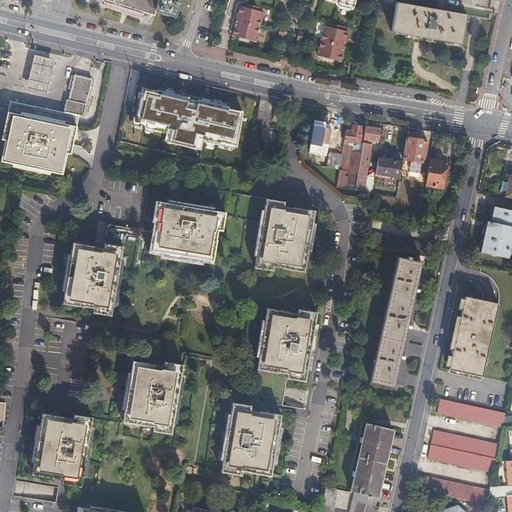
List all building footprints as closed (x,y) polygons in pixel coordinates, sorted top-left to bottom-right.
[(105,0),(154,15),(155,15),(156,10),(159,0),(105,0)] [(159,0),(156,10),(175,17),(180,0),(159,0)] [(240,4),(240,5),(232,34),(256,40),(263,10),(258,9),(259,5),(245,2),(245,5),(240,4)] [(391,32),(461,44),(466,15),(397,2),(391,32)] [(329,27),(325,25),(317,55),(340,61),(348,31),(343,30),(344,26),(330,23),(329,27)] [(35,55),(28,87),(47,92),(54,60),(35,55)] [(68,99),(65,111),(81,115),(85,116),(93,80),(76,76),(70,100),(68,99)] [(207,85),(186,80),(183,93),(172,91),(171,93),(159,90),(155,107),(151,106),(148,115),(165,119),(186,124),(192,102),(201,104),(207,85)] [(155,107),(159,90),(155,89),(151,106),(155,107)] [(11,99),(9,110),(19,112),(50,119),(78,126),(81,115),(65,111),(52,108),(21,101),(11,99)] [(19,112),(9,110),(3,138),(6,139),(2,160),(11,162),(42,169),(64,174),(69,153),(72,154),(78,126),(50,119),(19,112)] [(214,138),(238,144),(243,120),(233,117),(233,121),(219,117),(214,138)] [(326,119),(315,117),(308,153),(319,154),(326,119)] [(339,118),(337,130),(343,131),(343,130),(345,119),(339,118)] [(186,124),(165,119),(158,146),(168,149),(170,144),(180,147),(186,124)] [(352,130),(346,129),(344,140),(353,141),(359,142),(362,127),(353,125),(352,130)] [(380,129),(365,127),(363,141),(368,142),(369,138),(379,140),(380,129)] [(427,139),(407,136),(403,159),(411,160),(410,168),(420,170),(421,161),(424,162),(427,139)] [(353,141),(344,140),(342,155),(339,169),(344,170),(348,171),(357,172),(361,151),(351,150),(353,141)] [(362,143),(361,151),(357,172),(355,189),(363,191),(371,145),(362,143)] [(324,152),(321,166),(339,169),(342,155),(324,152)] [(403,161),(378,157),(376,172),(400,176),(403,161)] [(446,162),(429,159),(428,170),(426,181),(425,184),(444,188),(445,179),(443,178),(446,162)] [(355,189),(357,172),(348,171),(345,188),(355,189)] [(426,187),(424,200),(432,202),(435,189),(426,187)] [(153,218),(158,218),(164,220),(162,230),(156,229),(155,229),(152,250),(214,260),(217,238),(216,238),(217,229),(222,229),(224,210),(157,200),(153,218)] [(292,208),(255,200),(245,272),(276,274),(287,271),(299,273),(310,211),(292,208)] [(489,228),(486,228),(481,252),(508,258),(511,243),(511,211),(495,208),(491,223),(489,228)] [(370,230),(368,244),(425,256),(428,243),(370,230)] [(104,242),(103,248),(102,253),(93,251),(94,246),(94,244),(73,241),(62,303),(85,307),(85,306),(94,307),(93,312),(111,315),(122,244),(104,242)] [(371,382),(394,387),(418,277),(421,261),(411,259),(411,256),(408,255),(407,258),(398,256),(371,382)] [(450,369),(483,376),(498,304),(466,297),(450,369)] [(280,377),(307,381),(316,310),(299,308),(298,315),(284,313),(256,310),(248,373),(280,377)] [(180,369),(127,362),(118,427),(171,434),(180,369)] [(503,427),(503,426),(505,416),(506,413),(441,398),(437,413),(503,427)] [(264,411),(263,413),(263,418),(253,417),(254,411),(251,409),(223,406),(214,472),(243,475),(244,470),(253,472),(253,473),(272,476),(282,414),(264,411)] [(503,426),(511,425),(511,415),(505,416),(503,426)] [(18,483),(77,489),(85,421),(28,416),(18,483)] [(350,511),(379,511),(381,507),(377,506),(394,430),(367,424),(352,491),(355,492),(350,511)] [(496,462),(499,445),(434,430),(427,459),(493,474),(496,462)] [(508,495),(511,495),(511,460),(506,461),(508,486),(497,487),(498,496),(508,495)] [(424,476),(421,490),(487,505),(489,497),(490,490),(424,476)] [(326,487),(321,509),(334,511),(339,489),(326,487)]
